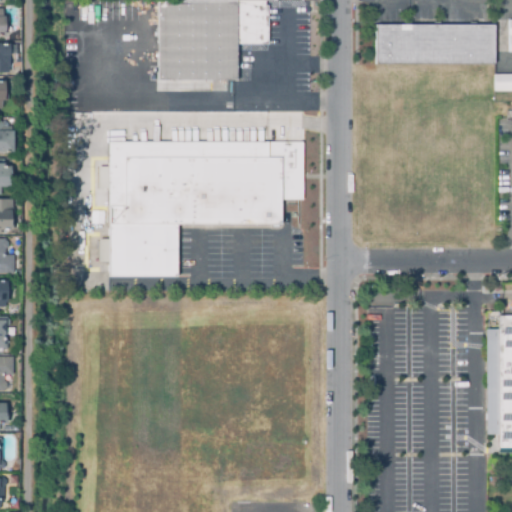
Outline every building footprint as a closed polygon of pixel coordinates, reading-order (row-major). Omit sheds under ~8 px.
[(235,80),(157,80),(157,2),(173,2),(173,0),(276,0),(276,1),(264,1),(264,5),(267,5),(267,44),(235,44),(235,80)] [(494,64),(375,64),(375,25),(494,25),(494,64)] [(9,73),(0,73),(0,44),(9,44),(9,73)] [(511,92),(494,92),(494,74),(511,74),(511,92)] [(0,152),(0,121),(1,121),(5,126),(12,125),(11,131),(13,131),(13,152),(0,152)] [(175,277),(107,277),(107,261),(97,262),(97,239),(107,239),(107,189),(97,189),(97,166),(108,166),(108,143),(302,142),(302,200),(280,200),(280,224),(175,225),(175,277)] [(0,194),(0,159),(4,159),(4,165),(11,165),(11,174),(9,174),(9,187),(0,187),(1,194),(0,194)] [(0,233),(0,199),(11,199),(11,233),(0,233)] [(0,272),(0,239),(5,239),(5,241),(7,242),(8,247),(4,249),(4,255),(13,254),(13,272),(0,272)] [(511,452),(498,452),(498,434),(485,434),(485,328),(497,329),(497,315),(511,315),(511,452)] [(0,316),(6,316),(10,320),(10,323),(6,327),(6,348),(0,348),(0,316)] [(380,341),(367,341),(367,331),(380,331),(380,341)] [(4,390),(0,390),(0,356),(13,356),(13,374),(4,375),(4,381),(7,382),(7,387),(4,390)]
